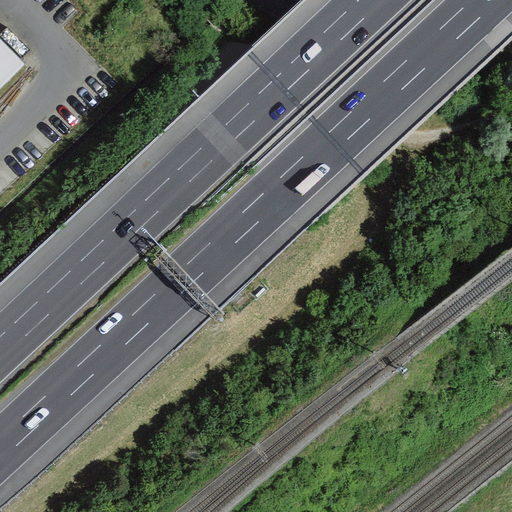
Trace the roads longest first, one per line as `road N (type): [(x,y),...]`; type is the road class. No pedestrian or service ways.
road 1 (motorway): [(0,439),(484,0)]
road 2 (motorway): [(371,0),(0,351)]
